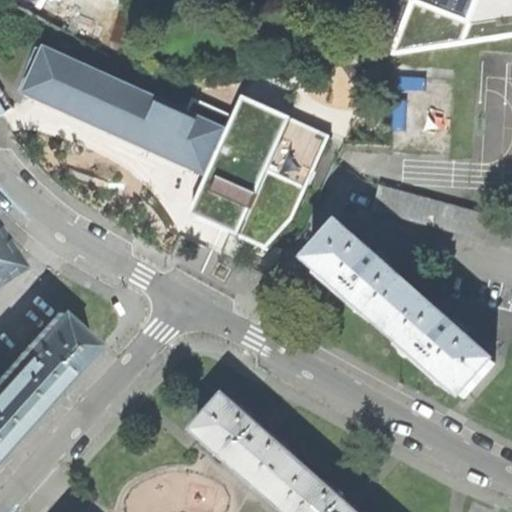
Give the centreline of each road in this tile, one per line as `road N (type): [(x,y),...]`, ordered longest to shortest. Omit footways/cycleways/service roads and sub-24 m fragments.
road 1 (residential): [(511,474),(189,305)]
road 2 (residential): [(0,506),(189,305)]
road 3 (residential): [(189,305),(54,223),(0,170)]
